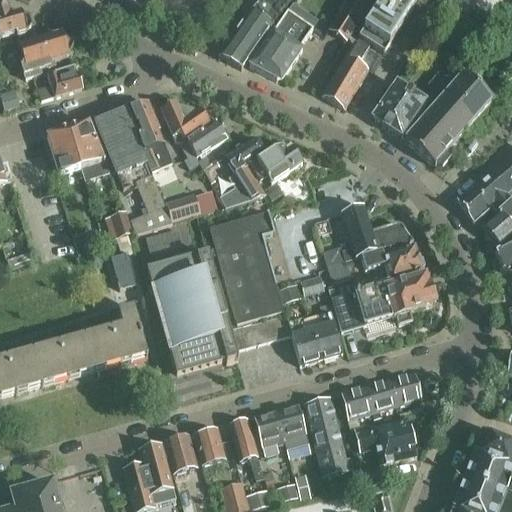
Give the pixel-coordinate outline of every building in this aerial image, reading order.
[(117,0),(124,5),(140,17),(157,0),(117,0)] [(290,2),(287,0),(262,0),(251,14),(219,60),(218,62),(241,73),(290,2)] [(352,0),(332,33),(349,43),(376,0),(352,0)] [(384,0),(359,40),(384,56),(420,0),(384,0)] [(0,39),(15,35),(16,37),(25,34),(25,33),(27,32),(30,28),(28,19),(22,17),(20,18),(20,16),(11,19),(8,11),(0,7),(0,39)] [(249,70),(276,85),(282,83),(302,54),(299,52),(313,32),(287,15),(249,70)] [(19,50),(24,66),(20,67),(25,82),(41,77),(39,73),(50,69),(49,65),(66,59),(74,45),(60,38),(59,38),(51,33),(46,42),(19,50)] [(415,40),(406,54),(414,60),(424,46),(415,40)] [(328,90),(322,100),(329,105),(335,108),(338,110),(344,113),(368,75),(372,77),(375,72),(376,69),(381,61),(355,45),(343,64),(332,82),(327,90),(328,90)] [(50,87),(37,91),(41,104),(54,100),(54,101),(82,93),(74,67),(46,76),(50,87)] [(427,89),(435,96),(445,84),(437,77),(427,89)] [(436,168),(437,167),(490,106),(491,106),(493,105),(462,78),(404,144),(434,170),(436,168)] [(372,123),(401,142),(425,106),(396,87),(372,123)] [(15,93),(0,97),(5,115),(21,110),(15,93)] [(129,114),(126,115),(146,167),(150,176),(160,172),(173,166),(166,149),(147,106),(129,113),(129,114)] [(176,107),(160,114),(175,146),(175,145),(178,147),(188,110),(187,110),(186,115),(179,113),(176,107)] [(188,110),(178,147),(181,148),(180,150),(183,155),(190,151),(185,142),(205,130),(209,127),(199,113),(194,117),(187,115),(188,110)] [(122,115),(94,126),(94,128),(95,128),(98,135),(109,161),(110,160),(115,173),(124,193),(135,189),(147,217),(129,225),(135,239),(172,228),(171,227),(166,214),(164,208),(163,205),(157,192),(155,187),(150,176),(146,167),(126,115),(125,113),(122,115)] [(205,130),(185,142),(190,151),(196,162),(227,143),(216,124),(209,127),(205,130)] [(68,135),(80,173),(84,185),(109,177),(104,166),(89,127),(73,132),(73,133),(68,135)] [(59,180),(80,173),(68,135),(63,137),(62,135),(46,140),(59,180)] [(234,192),(219,202),(225,213),(254,203),(267,200),(263,192),(262,191),(261,190),(259,186),(256,181),(249,170),(250,169),(267,157),(258,145),(250,143),(226,160),(224,161),(236,178),(228,183),(232,189),(234,192)] [(250,169),(249,170),(256,181),(259,186),(262,184),(265,182),(270,189),(271,188),(276,186),(276,185),(303,168),(298,160),(297,159),(292,151),(287,155),(282,148),(250,169)] [(190,151),(183,155),(187,162),(194,158),(190,151)] [(464,198),(457,205),(473,227),(493,209),(500,217),(511,205),(511,202),(507,197),(511,192),(511,155),(497,169),(464,198)] [(187,162),(184,164),(189,173),(199,167),(194,158),(187,162)] [(208,170),(204,173),(206,177),(214,179),(215,172),(208,170)] [(284,196),(276,185),(276,186),(271,188),(270,189),(265,193),(272,204),(284,196)] [(194,198),(165,207),(167,213),(171,227),(183,223),(200,218),(196,204),(194,198)] [(511,205),(500,217),(483,231),(498,249),(504,247),(511,239),(511,205)] [(340,249),(322,255),(327,271),(334,269),(346,266),(361,261),(362,260),(382,253),(399,248),(413,243),(402,226),(396,225),(371,234),(363,211),(342,218),(341,219),(342,220),(345,231),(352,252),(342,255),(340,249)] [(117,243),(132,237),(125,215),(110,220),(117,243)] [(209,233),(212,243),(236,329),(281,317),(283,316),(281,310),(283,309),(282,306),(279,295),(277,296),(261,240),(274,236),(269,218),(256,222),(256,220),(209,233)] [(145,241),(150,258),(182,249),(177,232),(145,241)] [(73,243),(76,255),(81,254),(105,247),(102,234),(101,235),(89,238),(78,242),(73,243)] [(511,247),(496,256),(498,262),(497,262),(502,275),(506,277),(511,274),(511,247)] [(362,260),(361,261),(365,274),(384,268),(390,285),(422,276),(422,274),(425,269),(423,262),(417,259),(415,250),(383,260),(381,255),(362,260)] [(29,256),(5,264),(9,275),(33,267),(29,256)] [(110,262),(119,294),(136,289),(127,257),(110,262)] [(148,274),(177,378),(225,365),(226,368),(238,365),(208,258),(148,274)] [(334,269),(327,271),(332,287),(350,281),(346,266),(334,269)] [(300,286),(304,297),(323,292),(320,280),(300,286)] [(331,303),(341,337),(364,330),(366,336),(390,329),(388,323),(396,321),(398,329),(412,325),(409,317),(413,316),(412,315),(434,309),(433,306),(436,301),(434,294),(429,292),(426,280),(391,290),(389,286),(331,303)] [(297,289),(279,294),(279,295),(282,306),(300,301),(297,289)] [(133,312),(127,313),(117,316),(121,331),(0,364),(0,398),(1,398),(1,400),(15,396),(16,398),(17,397),(16,394),(27,391),(27,393),(41,389),(41,390),(43,390),(42,387),(53,384),(53,386),(67,382),(67,383),(69,383),(68,380),(79,377),(79,378),(93,374),(93,376),(95,376),(94,372),(105,369),(105,371),(119,367),(119,369),(121,368),(120,365),(131,362),(131,364),(145,360),(145,361),(147,361),(133,312)] [(323,330),(312,333),(321,364),(342,357),(330,316),(320,319),(323,330)] [(284,319),(274,322),(279,342),(290,339),(284,319)] [(274,322),(263,325),(268,345),(279,342),(274,322)] [(321,364),(312,333),(301,336),(298,324),(288,327),(300,370),(321,364)] [(263,325),(252,328),(257,348),(268,345),(263,325)] [(252,327),(241,330),(247,351),(257,348),(252,328),(252,327)] [(247,351),(241,330),(230,333),(236,355),(247,351)] [(390,385),(397,411),(421,405),(414,378),(390,385)] [(366,391),(373,418),(397,411),(390,385),(366,391)] [(351,434),(354,433),(359,432),(357,422),(373,418),(366,391),(342,398),(349,424),(351,434)] [(304,408),(311,433),(336,426),(329,402),(304,408)] [(276,417),(284,448),(286,455),(308,449),(298,411),(276,417)] [(284,448),(276,417),(254,423),(264,460),(278,456),(276,450),(284,448)] [(229,429),(239,466),(249,464),(255,485),(264,483),(257,461),(247,424),(229,429)] [(359,432),(354,433),(360,457),(376,453),(380,469),(416,461),(408,424),(371,433),(370,429),(359,432)] [(311,433),(317,457),(342,451),(336,426),(311,433)] [(193,439),(201,469),(225,463),(217,432),(193,439)] [(455,509),(454,511),(511,511),(511,444),(483,433),(455,509)] [(165,447),(173,478),(197,471),(188,440),(165,447)] [(154,508),(176,503),(161,448),(138,454),(141,468),(122,473),(132,511),(154,511),(155,511),(154,508)] [(342,451),(317,457),(323,482),(353,474),(350,462),(345,463),(342,451)] [(387,484),(383,469),(361,474),(364,489),(387,484)] [(264,478),(263,478),(268,494),(275,492),(273,487),(274,487),(271,476),(264,478)] [(305,478),(295,480),(298,492),(308,490),(305,478)] [(349,483),(351,491),(363,488),(360,480),(349,483)] [(59,511),(58,507),(53,486),(10,498),(14,511),(59,511)] [(224,491),(229,511),(247,511),(241,487),(224,491)] [(294,488),(277,493),(280,506),(298,501),(294,488)] [(298,492),(300,504),(311,501),(308,490),(298,492)] [(263,511),(270,510),(272,510),(269,500),(268,495),(245,501),(248,511),(263,511)] [(375,499),(372,504),(373,511),(390,511),(388,500),(383,497),(375,499)]
